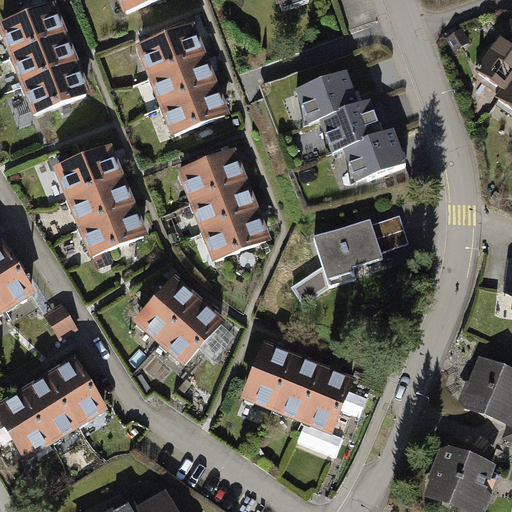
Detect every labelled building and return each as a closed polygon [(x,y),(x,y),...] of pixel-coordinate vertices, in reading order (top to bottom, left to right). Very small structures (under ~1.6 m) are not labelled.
[(120,0),(127,14),(162,0),(120,0)] [(47,12),(8,27),(12,37),(6,39),(14,58),(20,56),(58,41),(64,39),(56,20),(51,22),(47,12)] [(511,28),(479,74),(506,93),(511,84),(511,28)] [(468,43),(461,31),(448,39),(455,51),(468,43)] [(185,33),(147,48),(151,58),(145,60),(152,79),(158,77),(197,62),(202,60),(195,41),(189,43),(185,33)] [(58,41),(20,56),(24,66),(18,68),(25,87),(31,84),(69,69),(75,67),(67,48),(62,50),(58,41)] [(197,62),(158,77),(162,87),(156,89),(164,108),(170,106),(208,91),(214,88),(206,70),(201,72),(197,62)] [(69,69),(31,84),(34,94),(29,97),(36,116),(87,96),(79,77),(73,79),(69,69)] [(346,75),(297,94),(309,127),(321,123),(358,109),(346,75)] [(511,84),(506,93),(500,101),(511,109),(511,84)] [(208,91),(170,106),(173,115),(168,118),(175,137),(225,117),(217,97),(212,100),(208,91)] [(358,109),(321,123),(334,156),(345,152),(382,138),(370,105),(358,109)] [(382,138),(345,152),(357,186),(368,182),(406,168),(393,134),(382,138)] [(63,183),(70,201),(76,199),(115,183),(120,181),(112,162),(107,165),(102,154),(64,170),(69,180),(63,183)] [(186,186),(194,205),(200,203),(238,188),(244,185),(236,166),(230,168),(227,158),(188,173),(192,184),(186,186)] [(75,213),(82,229),(88,227),(126,212),(132,209),(124,190),(118,193),(115,183),(76,199),(81,211),(75,213)] [(197,214),(205,233),(211,231),(249,216),(255,214),(247,195),(241,197),(238,188),(200,203),(204,212),(197,214)] [(86,239),(94,258),(143,238),(136,219),(130,221),(126,212),(88,227),(92,237),(86,239)] [(209,243),(216,262),(266,243),(258,223),(253,225),(249,216),(211,231),(215,241),(209,243)] [(343,231),(314,241),(323,270),(293,290),(304,306),(329,289),(356,281),(353,271),(383,262),(381,255),(409,246),(400,217),(345,235),(343,231)] [(0,302),(1,305),(11,300),(14,305),(31,294),(3,248),(0,250),(0,302)] [(170,289),(143,319),(151,326),(147,331),(162,345),(166,340),(194,309),(198,305),(182,291),(178,296),(170,289)] [(58,304),(42,314),(57,340),(74,330),(58,304)] [(201,316),(194,309),(166,340),(174,347),(170,352),(185,365),(221,325),(205,312),(201,316)] [(292,367),(294,361),(275,353),(273,359),(263,355),(247,393),(257,397),(255,403),(274,411),(276,405),(292,367)] [(61,381),(52,386),(74,421),(83,416),(86,421),(103,410),(75,365),(58,376),(61,381)] [(320,378),(323,373),(304,365),(302,371),(292,367),(276,405),(286,409),(283,415),(302,422),(305,416),(320,378)] [(511,376),(482,365),(475,384),(469,384),(466,388),(466,393),(469,398),(466,407),(511,425),(505,440),(511,442),(511,376)] [(312,426),(331,434),(352,385),(332,377),(330,382),(320,378),(305,416),(314,420),(312,426)] [(35,397),(26,403),(48,438),(57,432),(60,437),(77,426),(74,421),(52,386),(49,381),(31,392),(35,397)] [(8,414),(0,418),(0,420),(21,454),(31,448),(34,454),(51,443),(48,438),(26,403),(23,398),(5,408),(8,414)] [(489,470),(447,453),(440,472),(435,473),(431,476),(431,482),(435,485),(431,495),(473,511),(489,470)] [(136,511),(131,504),(117,511),(173,511),(166,499),(151,508),(150,506),(139,511),(136,511)]
